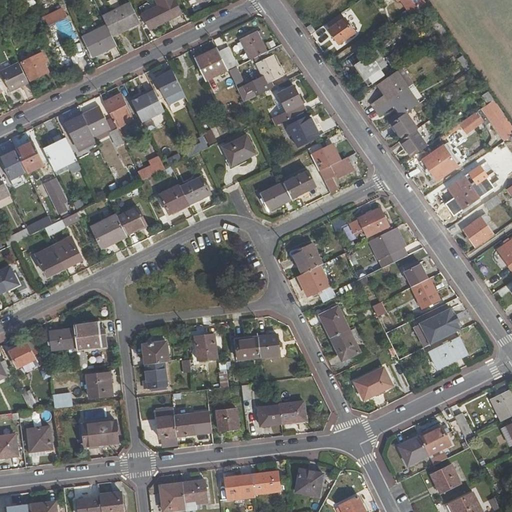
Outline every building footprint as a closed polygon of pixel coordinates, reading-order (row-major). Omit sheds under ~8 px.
[(149,30),(181,15),(173,0),(155,0),(158,7),(142,15),(149,30)] [(426,2),(424,0),(401,0),(411,13),(426,2)] [(130,5),(103,18),(107,27),(112,37),(140,24),(130,5)] [(73,34),(61,10),(43,19),(55,43),(73,34)] [(355,33),(342,14),(325,25),(339,44),(355,33)] [(311,25),(306,28),(311,35),(315,32),(311,25)] [(82,39),(92,58),(116,46),(112,37),(107,27),(82,39)] [(239,41),(249,62),(265,54),(255,33),(239,41)] [(377,49),(370,54),(381,70),(388,65),(377,49)] [(218,53),(227,71),(228,72),(234,69),(224,50),(218,53)] [(195,62),(205,82),(227,71),(218,53),(217,52),(195,62)] [(22,63),(30,81),(47,73),(42,63),(45,61),(42,53),(22,63)] [(381,70),(370,54),(354,66),(368,86),(381,77),(378,72),(381,70)] [(237,90),(244,104),(269,91),(266,85),(272,82),(283,77),(272,57),(256,65),(263,77),(237,90)] [(78,71),(83,69),(77,58),(73,60),(78,71)] [(29,83),(19,63),(0,71),(0,72),(9,92),(29,83)] [(169,107),(186,98),(173,72),(156,80),(169,107)] [(420,104),(397,72),(380,84),(386,93),(371,104),(379,116),(394,106),(402,117),(407,113),(420,104)] [(191,92),(201,113),(208,109),(204,102),(208,99),(201,85),(197,87),(193,79),(186,83),(189,89),(187,90),(188,94),(191,92)] [(269,91),(275,88),(272,82),(266,85),(269,91)] [(272,120),(276,126),(306,111),(294,87),(278,95),(287,113),(272,120)] [(486,103),(492,99),(486,91),(481,96),(486,103)] [(130,100),(142,123),(164,112),(154,92),(148,95),(141,98),(140,96),(130,100)] [(121,97),(105,105),(118,131),(134,123),(121,97)] [(511,126),(493,100),(480,109),(503,141),(511,134),(511,126)] [(100,107),(83,116),(94,138),(111,130),(100,107)] [(402,117),(390,125),(402,140),(400,141),(412,158),(435,141),(424,125),(418,129),(407,113),(402,117)] [(477,120),(473,115),(446,134),(450,139),(477,120)] [(94,138),(83,116),(66,124),(76,144),(86,139),(90,147),(97,144),(94,138)] [(297,147),(319,137),(309,116),(287,127),(297,147)] [(210,136),(223,130),(219,122),(206,128),(210,136)] [(117,148),(124,144),(118,131),(110,135),(117,148)] [(259,135),(270,157),(278,153),(266,131),(259,135)] [(223,148),(231,166),(256,154),(247,136),(223,148)] [(199,141),(205,150),(211,147),(205,137),(199,141)] [(66,140),(52,147),(54,152),(69,145),(66,140)] [(27,173),(28,174),(44,165),(33,142),(16,151),(27,173)] [(308,149),(319,171),(342,160),(334,144),(324,149),(321,143),(308,149)] [(52,147),(44,151),(56,174),(77,163),(69,145),(54,152),(52,147)] [(437,181),(457,167),(443,147),(423,161),(437,181)] [(27,173),(16,151),(0,159),(0,161),(10,181),(27,173)] [(168,162),(170,167),(180,162),(178,157),(168,162)] [(319,171),(330,194),(337,190),(331,178),(334,176),(335,178),(354,168),(348,157),(342,160),(319,171)] [(139,173),(142,181),(165,170),(159,158),(149,163),(151,167),(139,173)] [(283,184),(291,199),(315,187),(308,172),(283,184)] [(0,199),(10,195),(0,174),(0,199)] [(464,177),(448,188),(463,210),(479,199),(464,177)] [(180,188),(189,205),(209,195),(201,178),(180,188)] [(44,185),(60,216),(68,212),(64,203),(66,202),(55,179),(44,185)] [(268,211),(291,200),(291,199),(283,184),(261,195),(268,211)] [(168,215),(189,205),(180,188),(179,186),(159,196),(168,215)] [(495,196),(484,204),(488,210),(500,202),(495,196)] [(117,218),(126,236),(146,226),(138,208),(117,218)] [(367,237),(388,226),(380,209),(358,220),(367,237)] [(65,227),(79,220),(76,213),(76,214),(62,220),(65,227)] [(50,215),(28,228),(33,236),(55,224),(50,215)] [(102,249),(127,236),(126,236),(117,218),(116,216),(92,228),(102,249)] [(464,230),(475,247),(493,234),(481,218),(464,230)] [(397,229),(368,243),(378,262),(406,247),(397,229)] [(12,238),(15,243),(30,236),(28,230),(12,238)] [(54,247),(65,269),(82,260),(71,238),(54,247)] [(511,240),(497,251),(511,271),(511,240)] [(26,254),(34,249),(29,242),(22,246),(26,254)] [(301,275),(317,267),(321,266),(311,245),(292,255),(301,275)] [(47,278),(65,269),(54,247),(36,256),(47,278)] [(405,272),(413,287),(427,280),(420,265),(405,272)] [(301,275),(299,276),(309,295),(327,287),(317,267),(301,275)] [(0,293),(18,285),(10,268),(0,272),(0,293)] [(359,281),(361,286),(361,287),(370,283),(367,277),(359,281)] [(413,287),(411,288),(422,309),(440,300),(429,279),(427,280),(413,287)] [(372,308),(376,317),(377,318),(384,314),(379,304),(372,308)] [(319,316),(330,339),(349,330),(337,307),(319,316)] [(420,325),(430,345),(463,329),(453,309),(420,325)] [(77,357),(79,371),(88,370),(86,356),(79,351),(101,348),(98,323),(73,327),(74,330),(77,357)] [(69,358),(77,357),(74,330),(48,333),(50,351),(68,349),(69,358)] [(349,330),(330,339),(342,362),(360,353),(349,330)] [(217,357),(214,334),(195,336),(198,360),(217,357)] [(277,334),(257,337),(260,357),(260,358),(279,355),(277,334)] [(260,357),(257,337),(235,340),(238,360),(260,357)] [(437,370),(464,357),(455,340),(429,353),(437,370)] [(17,368),(35,359),(27,343),(9,352),(17,368)] [(143,345),(145,365),(163,363),(168,362),(166,343),(143,345)] [(183,374),(191,373),(190,359),(181,361),(183,374)] [(163,363),(145,365),(147,388),(149,388),(150,391),(167,389),(163,363)] [(365,400),(392,387),(383,369),(355,383),(363,399),(365,400)] [(89,398),(112,395),(109,374),(86,377),(89,398)] [(249,385),(240,386),(242,400),(251,399),(249,385)] [(29,391),(22,394),(30,412),(38,408),(29,391)] [(501,423),(511,417),(511,396),(510,391),(491,400),(501,423)] [(70,398),(54,400),(55,409),(71,407),(70,398)] [(279,406),(281,424),(306,421),(303,402),(279,405),(279,406)] [(260,427),(281,424),(279,406),(258,409),(260,427)] [(160,439),(176,437),(174,417),(173,408),(156,410),(160,439)] [(216,412),(219,432),(238,429),(236,409),(216,412)] [(20,420),(20,423),(31,421),(30,412),(19,413),(20,420)] [(174,417),(176,437),(194,434),(191,415),(174,417)] [(463,416),(455,419),(459,428),(465,425),(467,424),(463,416)] [(82,426),(85,447),(117,443),(115,422),(82,426)] [(465,425),(459,428),(465,439),(466,440),(471,437),(465,425)] [(27,430),(30,452),(52,449),(49,427),(27,430)] [(441,427),(419,438),(428,456),(450,446),(441,427)] [(0,437),(0,458),(18,456),(15,435),(0,437)] [(428,456),(419,438),(398,448),(407,467),(428,456)] [(430,457),(435,466),(448,460),(444,450),(430,457)] [(441,495),(461,484),(452,465),(431,476),(441,495)] [(318,498),(322,475),(299,471),(295,494),(318,498)] [(277,473),(252,476),(254,495),(280,492),(277,473)] [(227,501),(255,498),(254,495),(252,476),(225,479),(227,501)] [(182,484),(185,511),(186,511),(202,510),(201,504),(206,503),(203,482),(182,484)] [(163,511),(185,511),(182,484),(160,487),(163,511)] [(123,511),(121,493),(100,496),(100,498),(101,511),(123,511)] [(481,511),(473,494),(446,507),(448,511),(481,511)] [(339,507),(341,511),(365,511),(361,505),(358,497),(339,507)] [(101,511),(100,498),(78,501),(79,511),(101,511)] [(56,511),(55,502),(30,505),(30,511),(56,511)]
